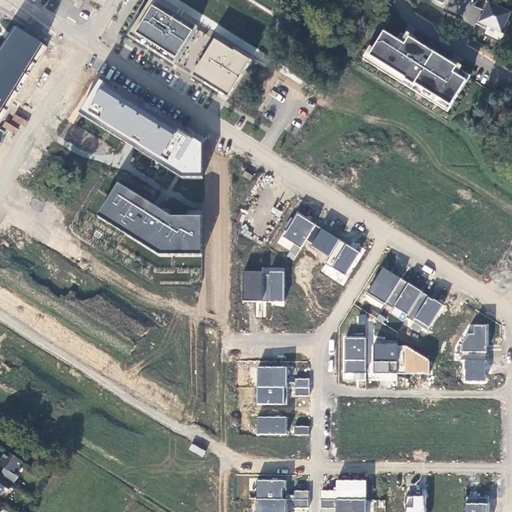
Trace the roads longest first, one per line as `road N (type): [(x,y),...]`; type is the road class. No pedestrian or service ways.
road 1 (residential): [(87,44),(387,234)]
road 2 (residential): [(314,466),(509,469)]
road 3 (residential): [(87,44),(0,176)]
road 4 (residential): [(510,311),(509,469)]
road 5 (residential): [(175,426),(245,465),(314,466)]
road 6 (residential): [(397,0),(438,39),(511,80)]
road 7 (residential): [(387,234),(317,347)]
road 8 (residential): [(66,351),(175,426)]
road 9 (residential): [(387,234),(494,301)]
